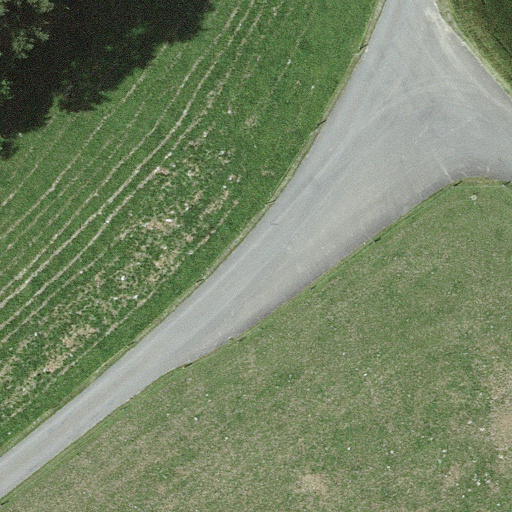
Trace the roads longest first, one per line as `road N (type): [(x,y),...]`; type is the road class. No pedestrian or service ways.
road 1 (unclassified): [(0,479),(138,373),(281,237),(384,83)]
road 2 (unclassified): [(384,83),(511,147)]
